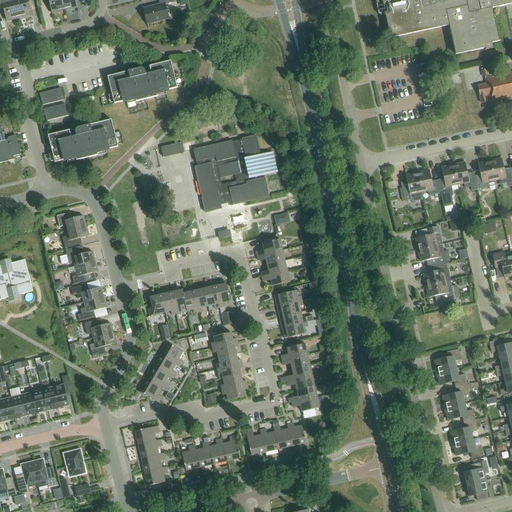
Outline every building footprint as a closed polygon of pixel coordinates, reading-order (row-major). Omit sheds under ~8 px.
[(6,21),(19,18),(14,0),(0,0),(0,9),(3,9),(6,21)] [(14,0),(19,18),(32,15),(28,1),(29,0),(14,0)] [(61,10),(64,10),(61,0),(41,0),(41,1),(44,0),(48,0),(52,14),(61,12),(61,10)] [(61,0),(64,10),(67,9),(67,10),(77,8),(75,0),(61,0)] [(165,5),(175,2),(173,0),(158,0),(159,5),(143,9),(147,24),(169,19),(165,5)] [(499,41),(491,8),(505,5),(511,3),(511,0),(374,0),(378,14),(384,13),(390,38),(448,25),(455,55),(484,48),(485,50),(493,48),(491,43),(499,41)] [(171,61),(148,67),(107,77),(114,104),(135,99),(136,102),(157,97),(156,93),(177,88),(171,61)] [(481,103),(511,96),(511,72),(493,77),(492,74),(485,76),(487,84),(477,86),(481,103)] [(61,89),(39,94),(42,106),(64,100),(61,89)] [(65,104),(43,110),(46,122),(68,116),(65,104)] [(111,120),(77,128),(48,136),(54,163),(75,158),(76,161),(98,156),(97,152),(118,147),(111,120)] [(0,163),(14,160),(13,157),(21,155),(16,136),(7,138),(8,140),(1,141),(0,136),(0,134),(3,133),(0,125),(0,124),(0,163)] [(265,178),(255,180),(255,178),(277,172),(273,153),(250,158),(250,155),(260,153),(256,136),(200,149),(201,154),(194,156),(196,162),(197,162),(198,166),(195,167),(205,213),(222,209),(220,204),(232,202),(232,205),(269,197),(265,178)] [(181,143),(161,147),(163,158),(184,153),(181,143)] [(489,161),(493,181),(500,180),(501,184),(506,183),(506,187),(511,185),(511,178),(510,168),(503,170),(501,159),(489,161)] [(488,182),(493,181),(489,161),(486,162),(478,163),(480,175),(474,176),(477,189),(489,187),(488,182)] [(453,165),(457,185),(463,184),(464,188),(470,187),(471,191),(477,189),(474,176),(473,172),(467,174),(464,162),(453,165)] [(437,180),(440,194),(441,194),(444,207),(453,205),(451,198),(453,195),(451,187),(457,185),(453,165),(442,167),(444,179),(437,180)] [(423,198),(422,193),(428,192),(429,196),(440,194),(437,180),(431,182),(429,170),(417,173),(422,199),(423,198)] [(422,201),(422,199),(417,173),(406,175),(407,182),(400,183),(404,202),(411,200),(413,202),(422,201)] [(66,231),(86,226),(83,216),(71,219),(70,213),(57,216),(59,227),(64,226),(66,231)] [(460,221),(459,221),(449,223),(451,230),(461,228),(460,221)] [(494,228),(493,222),(483,224),(485,233),(487,232),(486,229),(494,228)] [(67,236),(62,238),(63,243),(65,249),(71,247),(69,241),(88,236),(86,226),(66,231),(67,236)] [(426,237),(415,239),(417,251),(442,245),(438,227),(424,230),(426,237)] [(219,240),(219,239),(231,237),(230,230),(218,233),(219,240)] [(300,234),(302,244),(310,243),(308,232),(300,234)] [(256,252),(257,256),(282,251),(280,240),(262,244),(263,246),(263,250),(256,252)] [(437,246),(417,251),(418,254),(420,262),(426,261),(428,267),(446,263),(445,262),(450,261),(448,251),(443,252),(442,245),(437,246)] [(65,251),(67,258),(69,263),(73,262),(75,267),(95,262),(92,252),(79,255),(77,248),(65,251)] [(266,259),(267,265),(285,261),(282,251),(257,256),(258,261),(266,259)] [(504,278),(511,276),(511,259),(511,256),(505,257),(504,253),(492,256),(495,269),(502,267),(504,278)] [(25,260),(0,266),(0,299),(25,294),(22,282),(30,280),(25,260)] [(261,273),(262,278),(287,272),(285,261),(267,265),(268,271),(261,273)] [(97,272),(95,262),(75,267),(76,272),(71,274),(74,285),(86,282),(85,276),(87,275),(97,272)] [(450,281),(446,263),(428,267),(429,274),(423,275),(425,287),(450,281)] [(316,270),(308,272),(310,280),(317,278),(316,270)] [(289,283),(287,272),(262,278),(263,282),(271,281),(272,287),(289,283)] [(25,294),(32,292),(30,280),(22,282),(25,294)] [(224,281),(214,283),(219,308),(224,307),(223,303),(229,302),(224,281)] [(436,303),(445,301),(446,307),(455,305),(450,281),(425,287),(428,298),(434,296),(436,303)] [(219,308),(214,283),(210,284),(210,288),(204,289),(208,307),(214,306),(215,309),(219,308)] [(84,303),(104,298),(101,288),(89,291),(87,285),(71,289),(73,295),(76,294),(78,299),(83,298),(84,303)] [(202,308),(208,307),(204,289),(198,291),(197,287),(193,288),(198,313),(203,312),(202,308)] [(175,288),(171,289),(176,314),(187,312),(183,294),(182,291),(176,292),(175,288)] [(182,291),(183,294),(187,312),(193,310),(193,314),(198,313),(193,288),(182,291)] [(171,315),(176,314),(171,289),(166,290),(167,294),(161,295),(165,313),(171,312),(171,315)] [(277,307),(302,301),(299,291),(274,296),(277,307)] [(161,295),(160,292),(156,293),(157,296),(150,298),(152,308),(148,309),(150,316),(165,313),(161,295)] [(106,308),(104,298),(84,303),(85,308),(80,309),(82,314),(78,315),(79,321),(95,317),(95,315),(94,311),(106,308)] [(279,318),(283,317),(300,313),(299,307),(303,306),(302,301),(277,307),(278,310),(279,318)] [(223,326),(235,324),(232,312),(221,314),(223,326)] [(281,324),(282,328),(306,323),(306,322),(312,321),(311,316),(302,319),(300,313),(283,317),(279,318),(281,324)] [(319,320),(316,320),(318,331),(326,329),(323,319),(319,320)] [(93,339),(113,334),(110,324),(98,327),(96,320),(84,324),(87,335),(92,334),(93,339)] [(282,328),(284,339),(305,334),(304,328),(307,327),(306,323),(282,328)] [(168,330),(161,332),(163,341),(170,340),(168,330)] [(212,349),(237,343),(236,339),(232,340),(231,333),(213,337),(215,343),(211,344),(212,349)] [(116,344),(113,334),(93,339),(94,344),(89,345),(93,357),(106,354),(104,347),(116,344)] [(207,341),(205,334),(194,336),(196,344),(207,341)] [(500,359),(511,356),(511,343),(502,346),(500,340),(489,343),(492,353),(498,352),(500,359)] [(167,343),(160,355),(176,365),(175,365),(180,367),(183,362),(179,359),(183,353),(167,343)] [(238,347),(237,343),(212,349),(213,353),(217,353),(218,358),(236,354),(234,348),(238,347)] [(282,361),(307,355),(305,345),(287,349),(288,355),(281,356),(282,361)] [(434,361),(437,373),(456,368),(455,362),(461,360),(459,350),(447,352),(448,358),(434,361)] [(237,361),(236,354),(218,358),(219,364),(216,365),(217,370),(242,364),(241,360),(237,361)] [(176,365),(160,355),(153,367),(169,377),(168,377),(173,379),(176,374),(172,371),(175,365),(176,365)] [(309,366),(307,355),(282,361),(283,366),(291,364),(292,370),(309,366)] [(496,372),(511,368),(511,356),(500,359),(501,366),(495,367),(496,372)] [(242,364),(217,370),(219,380),(223,379),(240,375),(239,369),(243,368),(242,366),(242,364)] [(312,376),(309,366),(292,370),(293,376),(286,377),(287,382),(312,376)] [(169,377),(153,367),(146,380),(161,389),(166,391),(169,386),(165,383),(168,377),(169,377)] [(458,377),(456,368),(437,373),(440,385),(454,382),(455,388),(467,385),(465,375),(458,377)] [(505,382),(511,380),(511,368),(496,372),(497,377),(503,376),(505,382)] [(242,382),(240,375),(223,379),(224,385),(221,386),(222,391),(246,385),(245,381),(242,382)] [(314,387),(312,376),(287,382),(288,387),(295,385),(297,391),(314,387)] [(161,389),(146,380),(139,392),(155,401),(158,403),(162,397),(158,395),(159,394),(161,389)] [(511,393),(511,380),(505,382),(507,389),(500,391),(501,396),(511,393)] [(63,385),(53,388),(58,408),(68,406),(69,406),(65,391),(71,389),(69,383),(63,385)] [(247,389),(246,385),(222,391),(223,395),(226,395),(228,401),(245,397),(244,390),(247,389)] [(445,409),(465,404),(463,397),(469,396),(467,385),(455,388),(456,394),(442,397),(445,409)] [(317,397),(314,387),(297,391),(298,397),(290,398),(292,403),(317,397)] [(48,411),(58,408),(53,388),(42,390),(47,411),(48,411)] [(47,411),(42,390),(32,393),(37,414),(47,411)] [(27,416),(37,414),(32,393),(21,395),(26,416),(27,416)] [(208,404),(215,403),(213,394),(206,396),(208,404)] [(26,416),(21,395),(11,398),(16,419),(26,416)] [(319,408),(317,397),(292,403),(293,408),(300,406),(302,412),(319,408)] [(6,421),(16,419),(11,398),(0,400),(5,422),(6,421)] [(466,412),(465,404),(445,409),(448,421),(462,417),(463,423),(475,421),(473,411),(466,412)] [(509,418),(511,417),(511,404),(500,408),(501,413),(508,411),(509,418)] [(453,444),(473,440),(471,433),(478,431),(475,421),(463,423),(465,429),(450,433),(453,444)] [(288,429),(292,447),(306,444),(302,426),(294,428),(293,423),(286,424),(288,429)] [(278,450),(292,447),(288,429),(280,431),(279,426),(273,428),(274,432),(278,450)] [(135,432),(138,445),(155,441),(154,434),(159,433),(157,427),(135,432)] [(265,453),(278,450),(274,432),(267,434),(266,429),(259,431),(261,435),(265,453)] [(251,456),(265,453),(261,435),(253,437),(252,432),(246,434),(251,456)] [(223,444),(227,462),(240,459),(235,436),(229,438),(230,442),(223,444)] [(213,465),(227,462),(223,444),(222,439),(215,441),(216,445),(209,447),(213,465)] [(155,441),(138,445),(141,459),(159,455),(157,448),(162,447),(160,440),(155,441)] [(475,447),(473,440),(453,444),(455,453),(456,456),(470,453),(471,459),(483,456),(481,446),(475,447)] [(199,468),(213,465),(209,447),(208,442),(202,444),(203,449),(196,450),(195,450),(199,468)] [(186,471),(199,468),(195,450),(196,450),(195,446),(188,447),(189,452),(182,453),(186,471)] [(86,473),(80,450),(64,454),(70,477),(86,473)] [(159,455),(141,459),(144,473),(162,469),(162,468),(160,461),(165,460),(163,454),(159,455)] [(32,462),(38,488),(48,485),(48,487),(57,485),(52,468),(45,469),(43,460),(32,462)] [(16,477),(20,494),(29,492),(28,488),(37,486),(38,488),(32,462),(31,462),(31,463),(21,465),(23,475),(16,477)] [(467,485),(486,481),(484,474),(487,473),(485,462),(469,466),(470,472),(464,473),(467,485)] [(162,469),(144,473),(147,486),(165,482),(163,475),(168,474),(166,467),(162,468),(162,469)] [(0,494),(7,493),(8,497),(16,495),(12,478),(8,479),(5,480),(2,470),(0,470),(0,494)] [(67,479),(61,480),(63,487),(55,490),(57,500),(72,496),(67,479)] [(487,487),(486,481),(467,485),(469,497),(476,495),(477,501),(493,498),(490,486),(487,487)] [(91,493),(89,484),(75,488),(77,496),(91,493)]
